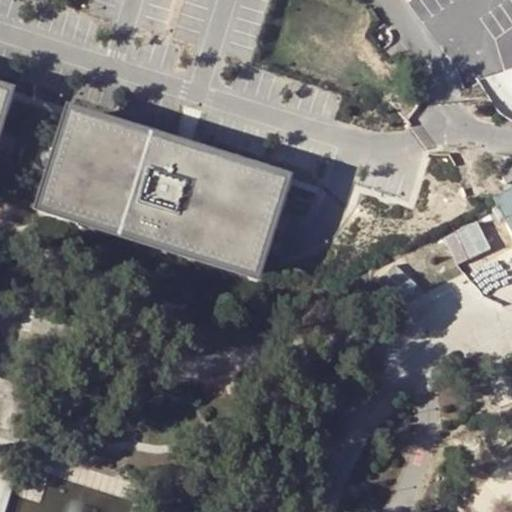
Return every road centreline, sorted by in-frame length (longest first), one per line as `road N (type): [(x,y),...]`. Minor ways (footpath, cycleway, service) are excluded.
road 1 (unknown): [(0,318),(122,369),(171,374),(243,371),(362,345),(461,350)]
road 2 (unknown): [(401,511),(428,407),(418,386)]
